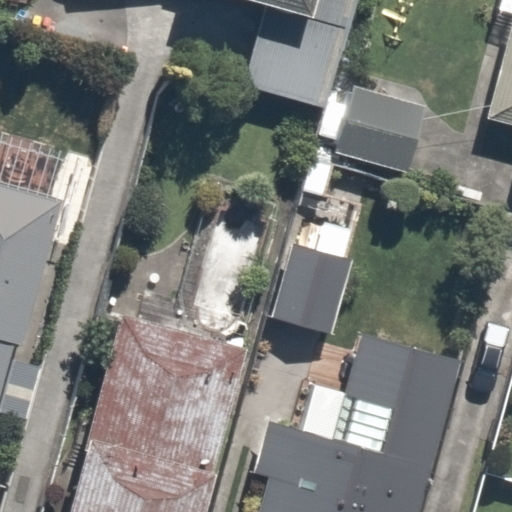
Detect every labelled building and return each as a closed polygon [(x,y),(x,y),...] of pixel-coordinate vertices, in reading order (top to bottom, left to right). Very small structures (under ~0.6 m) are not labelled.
[(250,0),(233,81),(314,99),(335,0),(250,0)] [(511,124),(511,0),(479,0),(479,5),(503,11),(479,117),(511,124)] [(329,325),(361,183),(289,167),(258,309),(329,325)] [(0,384),(53,193),(0,177),(0,384)] [(194,511),(241,340),(106,303),(49,511),(194,511)] [(330,423),(273,408),(244,511),(409,511),(455,347),(357,321),(330,423)]
